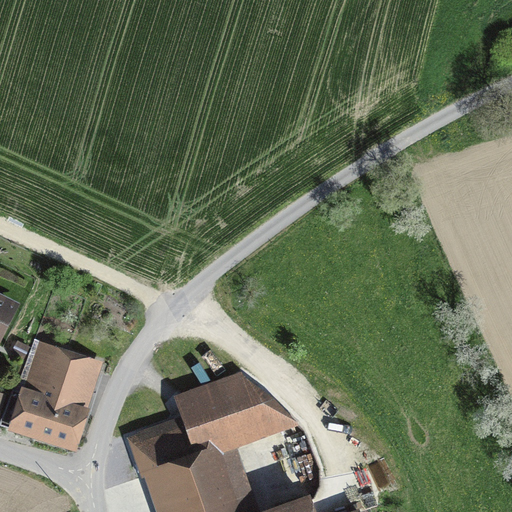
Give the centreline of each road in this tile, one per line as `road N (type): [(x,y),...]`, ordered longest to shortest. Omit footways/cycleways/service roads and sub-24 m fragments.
road 1 (track): [(511,83),(397,144),(172,308)]
road 2 (track): [(172,308),(288,392),(314,425),(339,485)]
road 3 (track): [(172,308),(0,223)]
road 4 (residential): [(172,308),(123,374),(87,475)]
